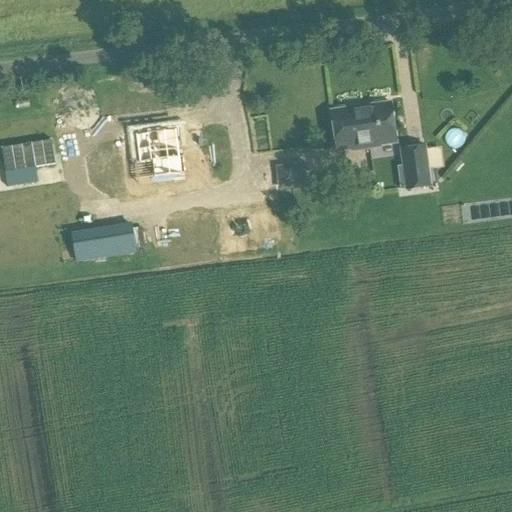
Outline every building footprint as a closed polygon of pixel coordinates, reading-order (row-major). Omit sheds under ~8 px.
[(102,84),(103,99),(157,96),(155,74),(123,76),(123,83),(102,84)] [(336,111),(331,112),(337,152),(351,150),(351,151),(380,147),(380,145),(396,143),(390,104),(385,104),(383,102),(374,103),(373,106),(348,109),(346,107),(337,108),(336,111)] [(0,133),(14,130),(10,114),(0,116),(0,133)] [(177,157),(173,130),(133,135),(137,164),(149,162),(151,179),(183,175),(181,156),(177,157)] [(51,138),(1,146),(5,170),(55,162),(51,138)] [(425,147),(401,151),(404,168),(407,190),(431,187),(425,147)] [(16,190),(13,173),(1,175),(4,192),(16,190)] [(48,186),(0,193),(0,229),(66,219),(63,201),(51,203),(48,186)] [(263,192),(163,198),(167,254),(267,247),(263,192)] [(130,222),(74,232),(71,232),(76,260),(135,250),(130,222)]
